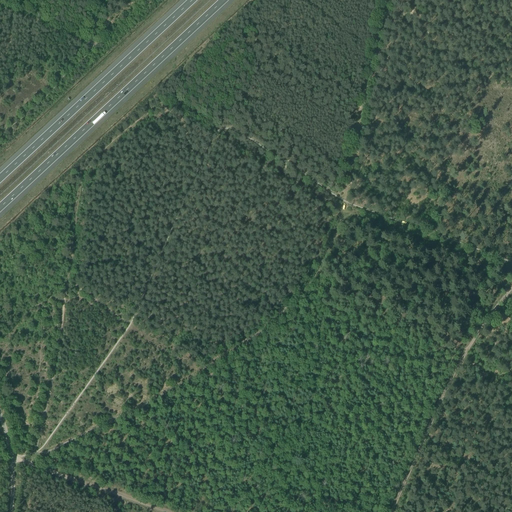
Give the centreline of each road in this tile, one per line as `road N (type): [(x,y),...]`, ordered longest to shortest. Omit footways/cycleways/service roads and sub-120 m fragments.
road 1 (motorway): [(0,207),(224,0)]
road 2 (track): [(164,393),(254,336),(308,288),(345,201)]
road 3 (motorway): [(192,0),(0,178)]
road 4 (track): [(153,107),(82,171),(68,282)]
road 5 (track): [(385,0),(345,201)]
road 6 (track): [(391,511),(468,349)]
road 7 (track): [(30,454),(68,282)]
road 8 (track): [(30,454),(164,393)]
road 9 (track): [(31,464),(164,511)]
